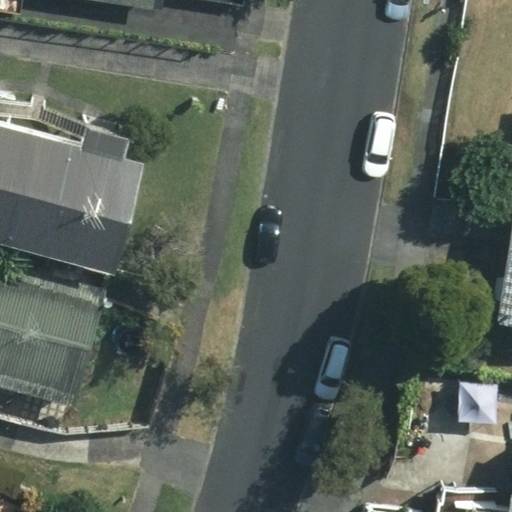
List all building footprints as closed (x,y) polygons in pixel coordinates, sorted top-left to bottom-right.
[(139,150),(0,113),(0,228),(110,258),(139,150)] [(511,201),(508,201),(489,307),(511,310),(511,201)] [(0,377),(84,400),(115,287),(0,256),(0,377)] [(511,511),(511,487),(507,486),(503,511),(511,511)] [(0,511),(27,511),(31,504),(0,492),(0,511)]
